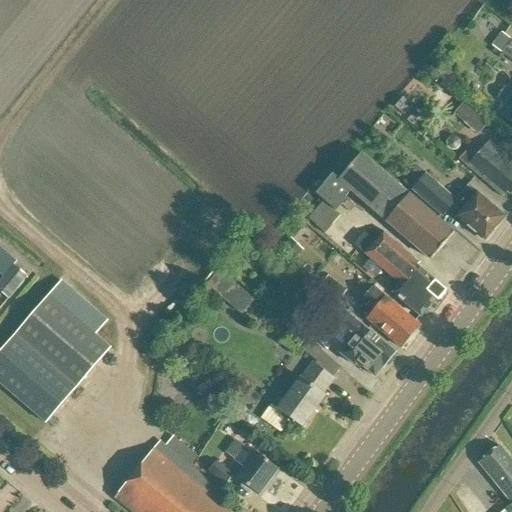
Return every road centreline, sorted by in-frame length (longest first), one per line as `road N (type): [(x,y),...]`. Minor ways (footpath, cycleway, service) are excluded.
road 1 (tertiary): [(319,511),(511,248)]
road 2 (unclassified): [(432,511),(511,400)]
